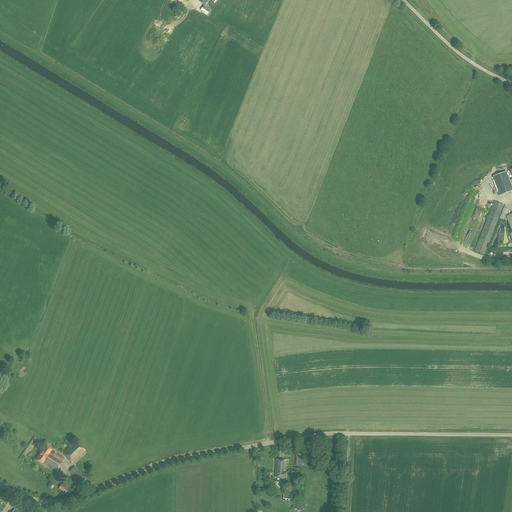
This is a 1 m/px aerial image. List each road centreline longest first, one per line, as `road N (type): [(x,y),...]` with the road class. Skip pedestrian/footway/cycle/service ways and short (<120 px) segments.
road 1 (unclassified): [(349,433),(188,456),(61,500),(0,486)]
road 2 (unclassified): [(349,433),(511,435)]
road 3 (unclassified): [(511,84),(466,59),(403,0)]
